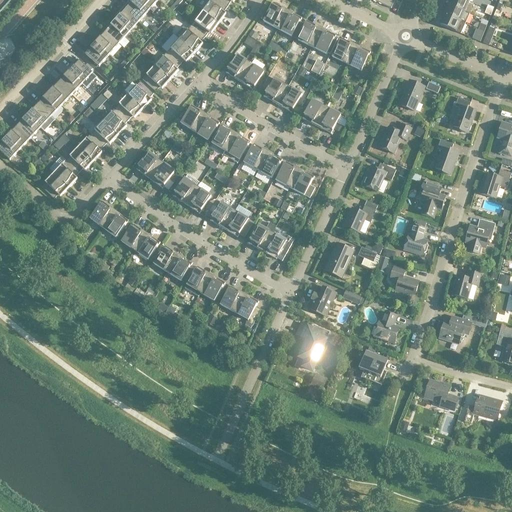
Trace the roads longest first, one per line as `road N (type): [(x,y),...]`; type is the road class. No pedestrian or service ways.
road 1 (residential): [(511,390),(411,363),(503,77)]
road 2 (residential): [(289,290),(101,178)]
road 3 (residential): [(213,460),(289,290)]
road 4 (residential): [(345,163),(193,83)]
road 5 (residential): [(0,108),(98,0)]
road 6 (residential): [(345,163),(402,34)]
road 7 (residential): [(289,290),(345,163)]
road 8 (residential): [(101,178),(193,83)]
